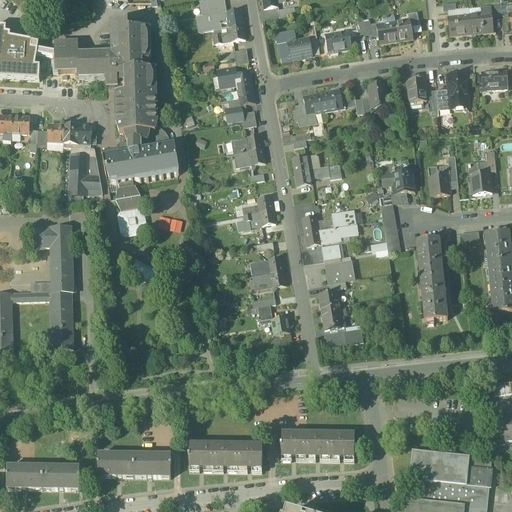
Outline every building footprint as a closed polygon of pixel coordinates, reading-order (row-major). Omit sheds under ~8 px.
[(149,0),(151,5),(152,9),(157,8),(156,0),(149,0)] [(207,2),(210,16),(226,13),(223,0),(217,0),(214,1),(207,2)] [(277,5),(276,0),(261,0),(264,11),(278,9),(277,5)] [(203,19),(226,15),(226,13),(210,16),(207,2),(200,3),(203,19)] [(19,10),(9,3),(4,10),(9,14),(7,15),(13,19),(19,10)] [(442,7),(443,15),(456,14),(455,6),(442,7)] [(495,19),(502,18),(501,6),(494,6),(495,19)] [(278,12),(279,21),(295,18),(294,10),(278,12)] [(481,17),(469,18),(471,37),(493,35),(491,10),(480,11),(481,17)] [(226,16),(228,30),(243,28),(241,13),(230,15),(226,16)] [(214,32),(228,30),(226,16),(226,15),(203,19),(198,20),(200,35),(214,32)] [(410,23),(411,29),(419,28),(417,15),(408,17),(409,24),(410,23)] [(449,39),(471,37),(469,18),(448,20),(449,39)] [(508,18),(502,18),(503,36),(511,35),(511,25),(508,26),(508,18)] [(409,24),(395,26),(398,44),(413,42),(411,29),(410,23),(409,24)] [(127,144),(127,146),(128,156),(119,158),(106,160),(108,171),(106,171),(106,173),(108,173),(110,182),(110,184),(117,185),(132,183),(133,183),(133,182),(141,183),(141,181),(148,182),(149,180),(156,181),(156,179),(163,180),(164,177),(171,178),(171,176),(178,177),(179,175),(178,170),(174,148),(146,153),(145,144),(147,144),(148,144),(149,138),(149,134),(155,134),(155,132),(157,126),(155,125),(157,118),(154,118),(156,110),(154,110),(156,103),(154,102),(156,95),(154,94),(155,87),(154,87),(155,80),(153,79),(155,72),(152,71),(142,71),(142,70),(142,63),(149,63),(151,55),(149,54),(151,47),(149,47),(151,39),(148,39),(150,32),(148,31),(132,32),(132,29),(130,27),(128,27),(128,24),(110,25),(111,56),(78,57),(78,44),(57,45),(57,55),(57,60),(58,75),(77,74),(77,78),(106,77),(106,83),(116,83),(116,85),(124,85),(125,94),(118,95),(115,96),(118,103),(116,104),(119,110),(116,111),(119,118),(116,119),(119,125),(116,127),(119,134),(124,134),(124,138),(126,144),(127,144)] [(369,24),(362,25),(365,36),(365,37),(371,36),(369,24)] [(358,38),(365,36),(362,25),(355,26),(356,33),(358,38)] [(379,47),(398,44),(395,26),(395,25),(372,29),(373,36),(377,35),(379,47)] [(246,42),(243,28),(228,30),(230,44),(246,42)] [(57,60),(57,55),(53,55),(38,52),(39,47),(33,46),(33,44),(10,40),(11,36),(6,36),(6,30),(0,29),(0,81),(39,83),(40,69),(35,69),(36,65),(31,64),(32,57),(53,60),(57,60)] [(228,30),(214,32),(214,38),(221,37),(222,46),(230,44),(228,30)] [(278,47),(288,45),(295,44),(294,34),(276,37),(278,47)] [(326,46),(328,57),(338,56),(338,54),(351,52),(349,39),(348,35),(328,38),(330,46),(326,46)] [(221,37),(214,38),(213,38),(214,47),(222,46),(221,37)] [(309,42),(312,58),(320,56),(317,40),(309,42)] [(295,44),(288,45),(290,59),(291,64),(300,62),(299,61),(312,59),(312,58),(309,42),(309,41),(295,44)] [(280,61),(290,59),(288,45),(278,47),(280,61)] [(234,54),(235,61),(247,59),(247,52),(234,54)] [(235,61),(234,54),(219,56),(220,63),(235,61)] [(248,59),(247,59),(235,61),(236,68),(249,66),(248,59)] [(235,71),(217,74),(218,79),(220,91),(237,88),(235,79),(236,79),(235,71)] [(488,75),(488,88),(489,93),(507,92),(506,75),(497,75),(488,75)] [(450,106),(450,112),(469,110),(466,76),(447,78),(448,92),(442,92),(444,107),(450,106)] [(237,92),(238,94),(253,91),(250,77),(236,79),(235,79),(237,88),(237,92)] [(407,84),(410,106),(421,105),(427,104),(424,83),(407,84)] [(370,102),(371,111),(372,111),(388,108),(385,88),(368,90),(370,102)] [(253,91),(238,94),(240,103),(232,105),(232,103),(229,104),(230,112),(226,113),(228,125),(242,122),(243,124),(242,116),(247,115),(246,107),(256,106),(253,91)] [(331,96),(318,98),(321,115),(345,111),(343,102),(340,103),(338,93),(331,94),(331,96)] [(430,106),(437,105),(436,93),(429,94),(430,106)] [(303,100),(305,108),(307,118),(315,117),(321,116),(321,115),(318,98),(303,100)] [(362,103),(364,115),(372,113),(372,111),(371,111),(370,102),(362,103)] [(355,104),(357,116),(364,115),(362,103),(355,104)] [(316,123),(315,117),(307,118),(305,108),(295,109),(296,114),(293,115),(295,125),(298,124),(299,131),(317,127),(316,123)] [(242,116),(243,124),(255,122),(254,114),(247,115),(242,116)] [(0,135),(3,135),(12,136),(13,119),(0,118),(0,135)] [(30,120),(13,119),(12,136),(20,136),(20,137),(27,137),(29,137),(29,130),(30,120)] [(256,129),(255,122),(243,124),(244,131),(256,129)] [(71,198),(83,198),(87,198),(89,198),(94,198),(99,197),(102,197),(94,151),(90,151),(91,147),(94,147),(94,138),(91,138),(92,128),(88,128),(87,127),(85,127),(84,128),(78,127),(64,126),(63,150),(71,151),(70,162),(73,164),(72,177),(70,179),(69,195),(71,198)] [(47,144),(63,145),(64,128),(48,127),(48,131),(47,144)] [(30,143),(36,144),(37,131),(29,130),(29,137),(28,143),(30,143)] [(48,131),(37,131),(36,144),(47,144),(48,131)] [(154,147),(154,149),(169,146),(168,145),(167,140),(164,136),(160,133),(159,133),(155,132),(155,134),(149,134),(149,138),(148,144),(152,144),(153,145),(154,147)] [(292,139),(293,145),(305,143),(311,142),(310,136),(292,139)] [(247,141),(249,155),(263,152),(261,139),(247,141)] [(236,157),(249,155),(247,141),(232,144),(234,157),(236,157)] [(293,145),(294,151),(305,150),(307,149),(305,143),(293,145)] [(63,145),(47,144),(47,152),(63,153),(63,145)] [(117,149),(119,158),(128,156),(127,146),(121,146),(117,149)] [(265,166),(263,152),(249,155),(251,168),(265,166)] [(249,155),(236,157),(239,170),(251,168),(249,155)] [(317,157),(306,159),(308,173),(318,171),(316,160),(317,159),(317,157)] [(294,175),(308,173),(306,159),(292,162),(294,175)] [(486,160),(488,172),(496,171),(494,159),(486,160)] [(393,167),(394,175),(409,173),(408,165),(393,167)] [(381,168),(382,176),(391,175),(394,175),(393,167),(381,168)] [(340,168),(329,170),(329,176),(338,175),(341,175),(340,168)] [(318,171),(308,173),(310,181),(318,180),(318,178),(329,176),(329,170),(328,170),(328,169),(318,171)] [(449,172),(451,184),(457,183),(456,171),(449,172)] [(311,187),(310,181),(308,173),(294,175),(296,189),(311,187)] [(412,173),(409,173),(394,175),(391,175),(393,188),(394,197),(406,196),(414,195),(412,173)] [(383,190),(393,188),(391,175),(382,176),(381,176),(383,190)] [(473,184),(474,197),(492,195),(490,175),(470,177),(471,184),(473,184)] [(429,180),(431,200),(450,198),(448,176),(438,177),(438,179),(429,180)] [(263,177),(250,179),(251,185),(264,183),(263,177)] [(133,189),(132,183),(117,185),(118,191),(117,191),(115,202),(121,213),(118,218),(118,219),(121,236),(126,239),(143,236),(146,231),(143,214),(138,210),(140,198),(135,188),(133,189)] [(394,197),(390,197),(392,208),(407,206),(406,196),(394,197)] [(378,199),(380,209),(392,208),(390,197),(378,199)] [(258,210),(259,216),(274,213),(271,200),(257,202),(258,210)] [(400,255),(392,208),(380,209),(382,221),(382,222),(386,245),(388,253),(388,257),(400,255)] [(276,227),(274,213),(259,216),(260,222),(262,229),(276,227)] [(332,222),(317,224),(319,233),(356,227),(354,216),(332,219),(332,222)] [(304,236),(305,236),(319,233),(317,224),(317,219),(302,222),(304,236)] [(253,223),(249,224),(250,231),(262,229),(260,222),(253,223)] [(238,225),(239,233),(250,231),(249,224),(244,224),(238,225)] [(319,233),(321,247),(340,244),(339,240),(357,236),(356,227),(319,233)] [(0,361),(13,361),(11,305),(51,304),(52,353),(73,353),(71,296),(73,296),(71,249),(71,230),(51,231),(51,233),(36,233),(36,251),(51,251),(52,284),(53,296),(51,296),(51,297),(30,297),(11,298),(11,297),(0,297),(0,361)] [(307,249),(321,247),(319,233),(305,236),(307,249)] [(460,236),(461,248),(480,246),(478,234),(460,236)] [(492,298),(494,317),(511,315),(511,276),(510,255),(511,255),(509,235),(486,237),(488,254),(487,254),(491,298),(491,299),(492,298)] [(423,314),(424,324),(447,322),(445,296),(444,296),(439,243),(439,242),(432,243),(416,245),(417,245),(424,314),(423,314)] [(256,248),(258,255),(274,252),(272,245),(256,248)] [(372,255),(378,254),(388,253),(386,245),(365,249),(365,254),(372,253),(372,255)] [(323,264),(325,263),(340,261),(341,260),(339,248),(321,251),(323,264)] [(282,261),(267,263),(270,277),(284,274),(282,261)] [(341,266),(340,261),(325,263),(326,269),(341,266)] [(137,263),(135,266),(155,276),(156,274),(137,263)] [(254,279),(270,277),(267,263),(250,266),(252,280),(254,279)] [(325,269),(328,287),(330,286),(345,284),(349,283),(348,277),(353,276),(351,265),(341,266),(326,269),(325,269)] [(145,283),(149,283),(152,282),(155,276),(135,266),(132,271),(133,274),(135,277),(137,279),(139,280),(143,282),(145,283)] [(284,274),(270,277),(272,290),(286,288),(284,274)] [(256,293),(272,290),(270,277),(254,279),(256,293)] [(53,296),(52,284),(30,285),(30,297),(51,297),(51,296),(53,296)] [(330,286),(331,293),(346,290),(345,284),(330,286)] [(319,298),(321,312),(340,309),(337,294),(319,298)] [(257,304),(258,310),(270,308),(276,307),(274,300),(262,302),(262,303),(257,304)] [(271,317),(270,308),(258,310),(257,310),(259,319),(271,317)] [(341,320),(340,309),(321,312),(325,333),(345,329),(343,319),(341,320)] [(275,331),(276,338),(283,337),(290,336),(290,335),(289,335),(287,320),(288,320),(272,322),(273,332),(275,331)] [(344,334),(346,347),(363,344),(361,331),(344,334)] [(280,436),(279,414),(267,414),(267,436),(280,436)] [(505,444),(511,443),(511,419),(502,421),(503,426),(504,438),(505,444)] [(281,461),(354,462),(354,438),(282,437),(281,448),(280,448),(280,451),(282,451),(281,461)] [(189,472),(262,473),(262,449),(190,448),(189,459),(188,459),(188,462),(189,462),(189,472)] [(415,484),(467,489),(469,463),(470,460),(412,454),(409,483),(415,484)] [(133,481),(134,481),(134,459),(117,458),(107,458),(99,458),(98,458),(98,480),(99,480),(99,477),(106,477),(106,480),(126,480),(126,477),(133,478),(133,481)] [(152,459),(134,459),(134,481),(135,481),(135,478),(142,478),(142,481),(162,481),(162,478),(169,478),(169,481),(171,481),(171,459),(170,459),(163,459),(152,458),(152,459)] [(491,465),(469,463),(467,489),(489,491),(491,491),(493,472),(491,472),(491,465)] [(42,493),(43,493),(43,471),(35,471),(35,470),(15,470),(15,471),(8,471),(8,470),(7,470),(6,493),(7,493),(7,490),(15,490),(15,493),(35,493),(35,490),(42,490),(42,493)] [(51,471),(43,471),(43,493),(44,493),(44,490),(51,490),(51,493),(71,493),(71,490),(78,490),(78,494),(79,494),(80,471),(79,471),(79,472),(71,471),(51,471)] [(415,484),(413,503),(465,509),(464,511),(486,511),(489,491),(467,489),(415,484)] [(464,511),(465,509),(413,503),(407,503),(405,511),(464,511)]
